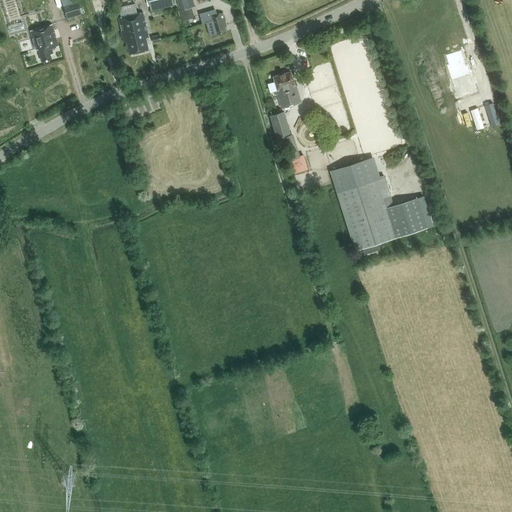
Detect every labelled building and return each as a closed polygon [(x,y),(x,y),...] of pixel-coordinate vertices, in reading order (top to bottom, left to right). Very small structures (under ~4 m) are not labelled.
[(175,6),(173,0),(148,0),(151,11),(175,6)] [(177,0),(180,10),(194,6),(192,0),(177,0)] [(78,1),(62,6),(67,20),(73,18),(73,16),(77,15),(78,17),(82,16),(78,1)] [(215,15),(213,9),(207,11),(199,14),(202,24),(206,23),(208,30),(210,36),(225,31),(223,27),(226,26),(222,13),(215,15)] [(129,55),(149,50),(146,38),(148,38),(143,13),(118,18),(124,44),(126,43),(129,55)] [(52,24),(30,30),(36,50),(38,49),(42,62),(52,59),(50,55),(53,54),(51,48),(58,46),(52,24)] [(151,36),(153,43),(161,41),(160,34),(151,36)] [(476,92),(467,64),(465,65),(460,50),(445,55),(448,65),(446,65),(457,98),(476,92)] [(281,108),(300,102),(295,85),(294,85),(290,72),(273,77),(277,90),(276,91),(281,108)] [(485,104),(475,107),(482,128),(491,125),(485,104)] [(269,116),(276,140),(280,138),(287,161),(288,161),(291,169),(305,164),(302,156),(300,157),(293,134),(291,134),(284,111),(269,116)] [(364,255),(365,254),(366,258),(378,254),(377,250),(382,249),(381,242),(427,228),(417,198),(394,205),(385,176),(384,175),(378,177),(371,157),(329,171),(336,192),(355,251),(362,248),(364,255)]
